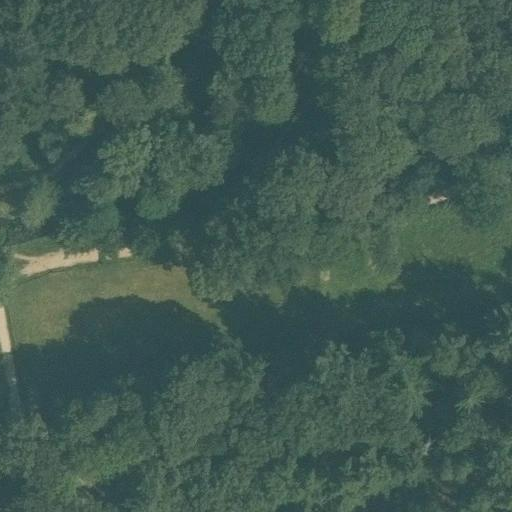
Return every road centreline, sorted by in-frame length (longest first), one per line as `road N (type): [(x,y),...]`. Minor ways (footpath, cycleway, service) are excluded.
road 1 (track): [(511,175),(407,206),(280,210),(175,247),(0,271)]
road 2 (track): [(14,511),(20,442),(0,309)]
